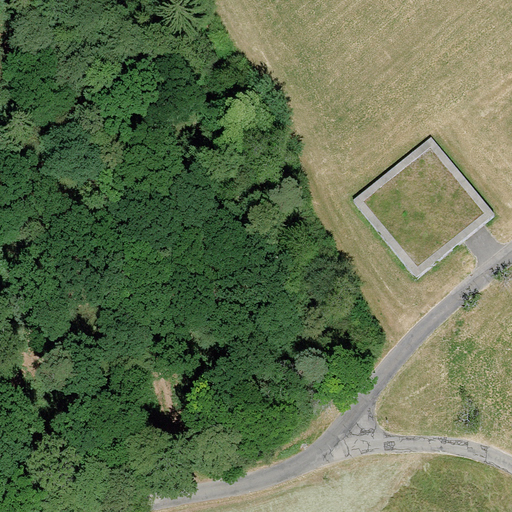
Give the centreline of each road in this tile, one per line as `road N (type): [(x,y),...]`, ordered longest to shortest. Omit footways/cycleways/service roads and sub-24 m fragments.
road 1 (unclassified): [(511,254),(419,332),(327,442)]
road 2 (unclassified): [(327,442),(256,482),(124,511)]
road 3 (unclassified): [(327,442),(439,445),(511,463)]
